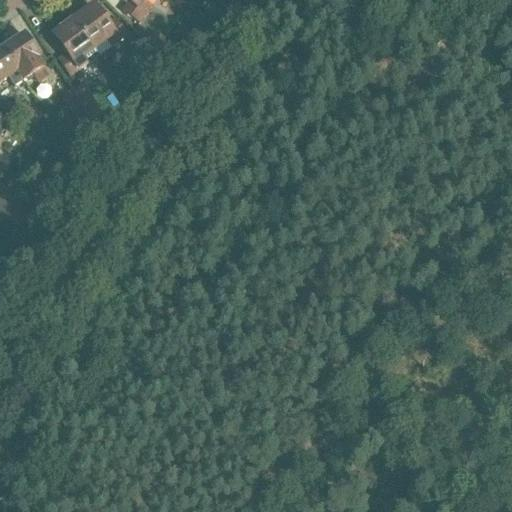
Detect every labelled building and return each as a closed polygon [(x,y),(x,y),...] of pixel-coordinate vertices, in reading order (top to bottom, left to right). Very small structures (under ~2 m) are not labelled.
[(121,0),(127,4),(121,13),(138,25),(150,8),(143,3),(145,0),(121,0)] [(84,12),(70,21),(97,59),(98,59),(97,58),(126,37),(114,20),(105,27),(92,9),(85,14),(84,12)] [(59,33),(53,37),(65,54),(55,61),(69,80),(97,59),(70,21),(57,30),(59,33)] [(147,45),(158,52),(165,42),(153,35),(147,45)] [(23,37),(2,51),(23,83),(32,77),(38,86),(48,79),(38,64),(40,62),(23,37)] [(158,52),(147,45),(139,57),(151,64),(158,52)] [(2,51),(0,52),(0,83),(7,78),(14,89),(23,83),(2,51)] [(90,98),(81,85),(71,92),(82,109),(82,108),(91,103),(88,99),(90,98)] [(82,109),(71,92),(61,99),(79,127),(90,120),(82,108),(82,109)] [(9,116),(34,130),(41,117),(16,103),(9,116)] [(87,162),(49,140),(41,153),(79,175),(87,162)] [(0,165),(7,169),(12,161),(0,153),(0,165)] [(38,202),(18,190),(10,204),(30,216),(38,202)] [(0,199),(0,214),(32,234),(39,223),(0,199)]
